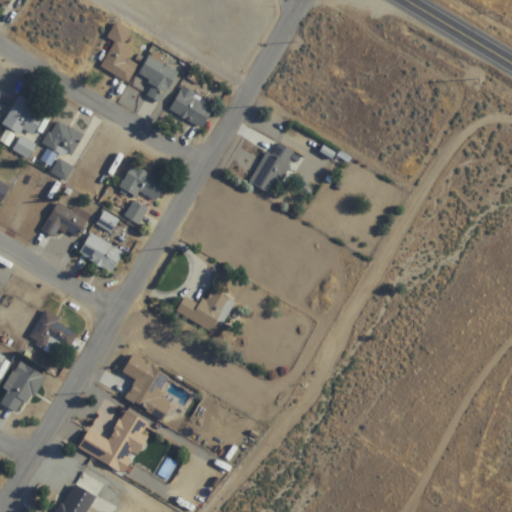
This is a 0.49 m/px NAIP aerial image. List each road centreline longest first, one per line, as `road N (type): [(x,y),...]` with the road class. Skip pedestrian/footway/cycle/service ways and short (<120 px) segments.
road 1 (residential): [(7,511),(306,0)]
road 2 (residential): [(206,176),(0,53)]
road 3 (residential): [(95,0),(255,94)]
road 4 (residential): [(120,321),(0,249)]
road 5 (primary): [(395,0),(511,69)]
